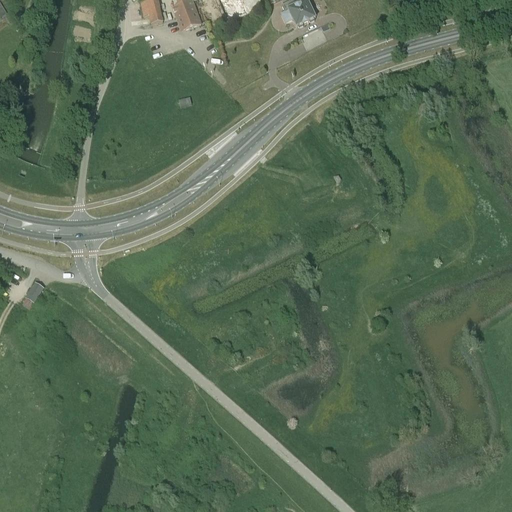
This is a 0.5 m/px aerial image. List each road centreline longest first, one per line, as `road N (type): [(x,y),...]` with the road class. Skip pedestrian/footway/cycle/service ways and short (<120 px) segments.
road 1 (primary): [(78,230),(131,221),(181,198),(280,113),(347,70),(511,23)]
road 2 (unclassified): [(342,511),(100,292),(83,265),(78,230)]
road 3 (unclassified): [(78,230),(89,130),(116,53),(119,0)]
